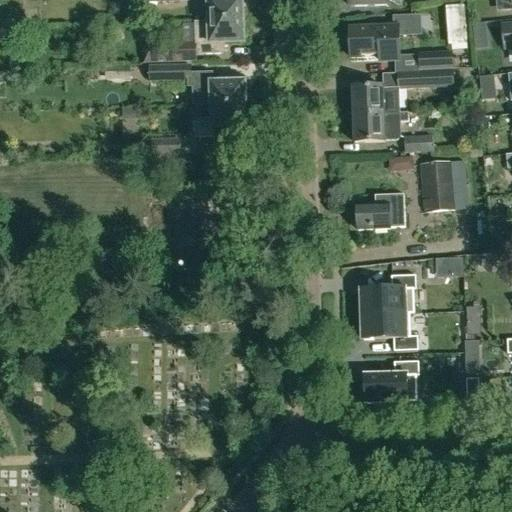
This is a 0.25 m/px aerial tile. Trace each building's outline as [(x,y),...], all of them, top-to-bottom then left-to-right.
[(224,0),(211,0),(211,22),(211,23),(245,22),(244,0),(224,0)] [(446,7),(449,47),(467,45),(464,6),(446,7)] [(400,61),(399,36),(412,36),(411,15),(392,16),(392,27),(349,29),(350,57),(379,56),(379,62),(400,61)] [(199,62),(198,55),(200,57),(224,56),(227,53),(227,44),(246,44),(245,22),(211,23),(211,22),(196,23),(197,45),(152,46),(146,54),(146,63),(199,62)] [(474,24),(475,34),(487,33),(487,23),(474,24)] [(418,54),(419,73),(455,72),(455,69),(459,69),(459,61),(453,61),(453,53),(418,54)] [(131,81),(131,80),(130,66),(106,67),(106,81),(131,81)] [(214,74),(194,75),(194,66),(151,67),(151,83),(190,82),(190,88),(195,88),(195,107),(247,105),(247,83),(214,84),(214,74)] [(455,72),(419,73),(395,74),(395,81),(391,81),(391,89),(385,89),(385,88),(355,89),(356,116),(386,115),(402,114),(401,90),(455,88),(455,72)] [(481,89),(495,87),(494,77),(480,79),(481,89)] [(215,138),(216,128),(248,127),(247,105),(195,107),(195,108),(213,107),(214,118),(195,119),(196,139),(215,138)] [(122,108),(122,121),(139,120),(138,108),(122,108)] [(387,143),(387,142),(400,141),(403,138),(402,123),(411,122),(411,114),(402,114),(386,115),(356,116),(357,144),(387,143)] [(436,153),(435,137),(406,139),(407,155),(436,153)] [(154,141),(154,157),(182,157),(182,140),(154,141)] [(403,158),(404,172),(415,171),(414,158),(403,158)] [(469,162),(423,166),(428,214),(469,210),(469,205),(472,205),(469,181),(470,181),(469,162)] [(243,163),(221,164),(222,183),(244,182),(243,163)] [(360,231),(406,229),(406,196),(377,197),(377,206),(359,207),(360,231)] [(455,260),(455,279),(463,279),(463,259),(455,260)] [(392,291),(361,292),(362,316),(363,316),(409,315),(410,315),(413,315),(412,290),(416,290),(415,277),(391,278),(392,291)] [(466,309),(467,336),(481,336),(480,308),(466,309)] [(409,315),(363,316),(364,341),(394,340),(394,353),(419,352),(418,338),(411,338),(410,315),(409,315)] [(465,360),(466,376),(480,375),(479,360),(465,360)] [(395,377),(365,377),(366,404),(418,403),(417,378),(419,377),(419,363),(395,364),(395,377)] [(480,412),(479,380),(467,380),(468,412),(480,412)]
